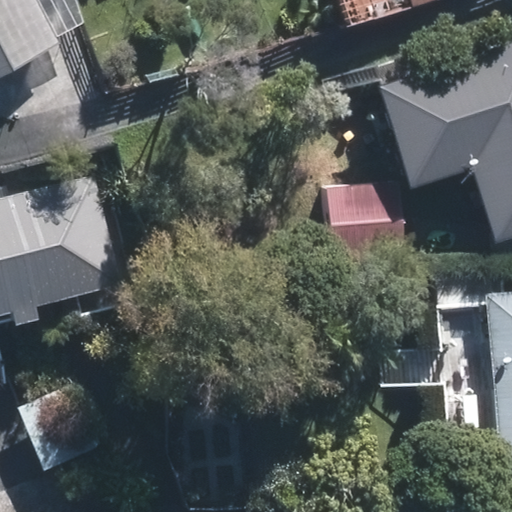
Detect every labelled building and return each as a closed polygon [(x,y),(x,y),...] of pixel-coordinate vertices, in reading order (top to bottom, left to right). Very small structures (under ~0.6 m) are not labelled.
[(26,0),(0,0),(0,59),(45,35),(26,0)] [(511,46),(384,87),(413,176),(469,158),(494,234),(511,227),(511,46)] [(394,188),(328,191),(330,251),(396,249),(394,188)] [(89,190),(0,210),(0,303),(110,278),(89,190)] [(511,295),(487,297),(500,468),(511,466),(511,295)]
